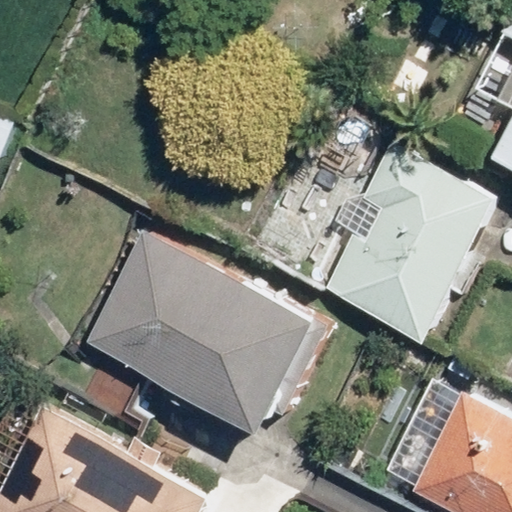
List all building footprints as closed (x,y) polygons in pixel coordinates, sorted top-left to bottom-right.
[(34,117),(0,102),(0,155),(15,161),(34,117)] [(511,189),(400,137),(331,283),(442,335),(511,189)] [(330,311),(146,220),(87,338),(271,428),(330,311)] [(511,511),(511,401),(474,383),(423,484),(479,511),(511,511)] [(211,511),(223,490),(50,401),(0,498),(0,511),(211,511)]
